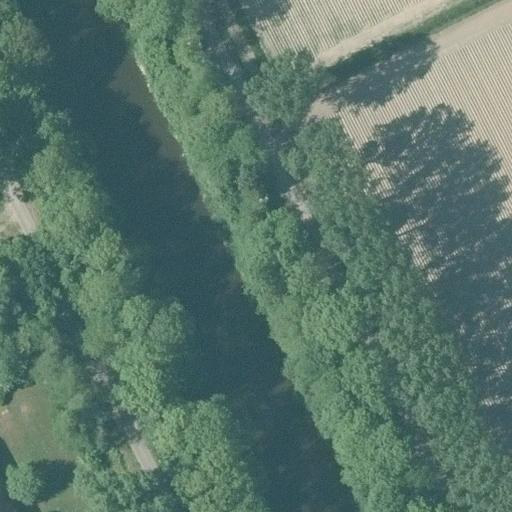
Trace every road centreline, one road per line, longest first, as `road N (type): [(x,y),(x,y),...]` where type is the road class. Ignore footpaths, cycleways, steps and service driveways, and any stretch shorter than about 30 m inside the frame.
road 1 (unclassified): [(452,511),(192,0)]
road 2 (unclassified): [(171,511),(0,172)]
